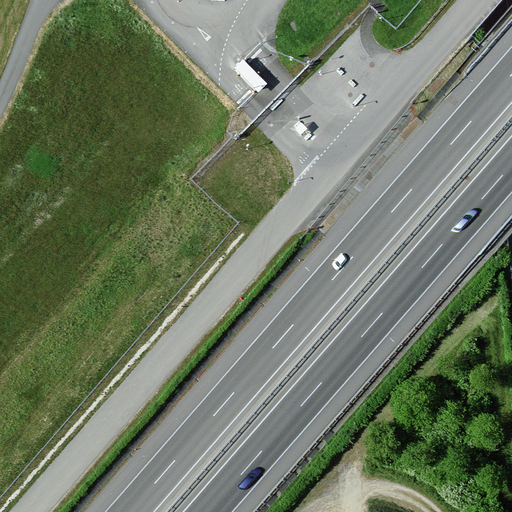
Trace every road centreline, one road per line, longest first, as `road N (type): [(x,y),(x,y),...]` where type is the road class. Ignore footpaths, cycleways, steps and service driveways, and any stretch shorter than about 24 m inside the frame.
road 1 (tertiary): [(30,511),(476,0)]
road 2 (motorway): [(511,74),(129,511)]
road 3 (motorway): [(208,511),(511,164)]
road 4 (track): [(432,511),(372,487),(328,497),(307,511)]
